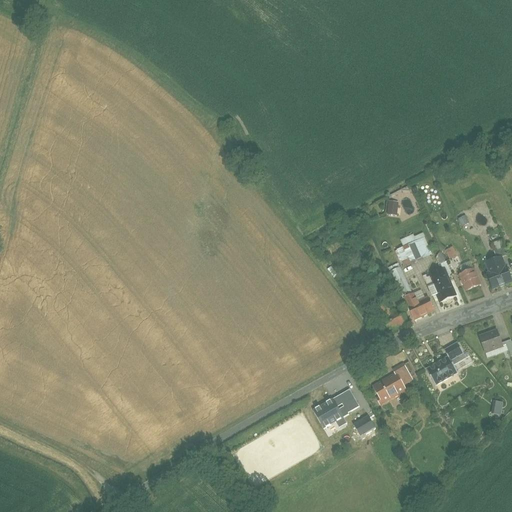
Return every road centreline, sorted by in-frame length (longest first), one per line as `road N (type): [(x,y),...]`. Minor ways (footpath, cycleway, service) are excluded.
road 1 (residential): [(511,297),(392,343),(103,511)]
road 2 (track): [(117,502),(68,450),(0,416)]
